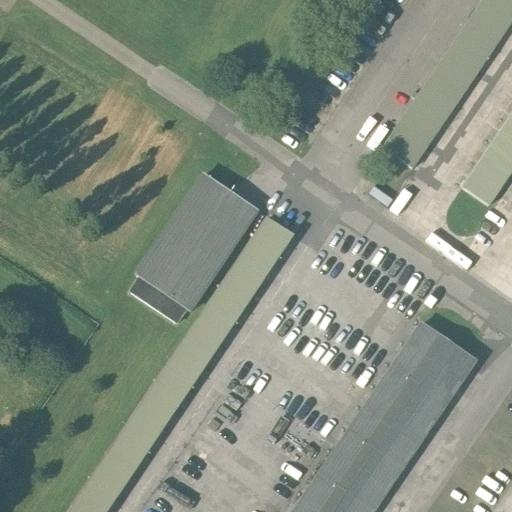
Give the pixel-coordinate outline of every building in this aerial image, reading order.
[(511,0),(482,0),(385,147),(418,169),(511,25),(511,0)] [(511,111),(458,194),(488,214),(511,178),(511,111)] [(186,330),(262,221),(203,181),(127,290),(186,330)] [(62,511),(105,511),(290,242),(262,221),(186,330),(62,511)] [(419,324),(295,511),(381,511),(480,364),(419,324)]
